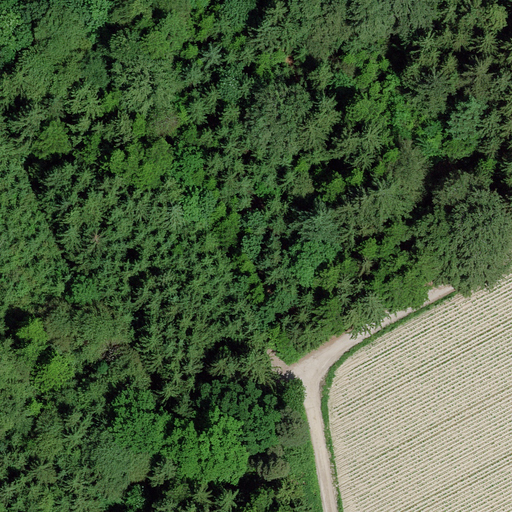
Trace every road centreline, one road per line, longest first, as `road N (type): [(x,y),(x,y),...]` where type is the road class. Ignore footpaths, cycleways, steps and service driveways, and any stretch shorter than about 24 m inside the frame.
road 1 (track): [(304,367),(511,250)]
road 2 (track): [(95,511),(286,378)]
road 3 (track): [(304,367),(329,511)]
